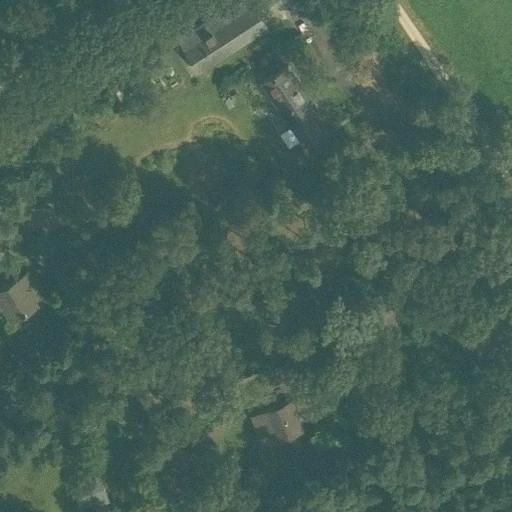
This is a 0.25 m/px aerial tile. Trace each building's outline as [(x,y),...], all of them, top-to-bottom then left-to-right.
[(198,72),(257,35),(255,32),(266,23),(249,0),(234,0),(176,39),(198,72)] [(303,142),(320,131),(307,113),(316,107),(286,64),(260,82),(303,142)] [(50,221),(51,208),(20,208),(20,226),(26,226),(26,221),(50,221)] [(43,297),(30,276),(19,283),(16,277),(0,286),(0,299),(10,317),(43,297)] [(188,308),(199,302),(188,281),(176,287),(188,308)] [(372,342),(404,323),(395,308),(389,299),(358,318),(372,342)] [(264,388),(279,383),(274,368),(259,373),(264,388)] [(273,440),(302,429),(290,400),(250,415),(258,435),(269,430),(273,440)] [(109,506),(106,497),(107,497),(94,466),(68,477),(80,507),(91,503),(94,511),(109,506)]
